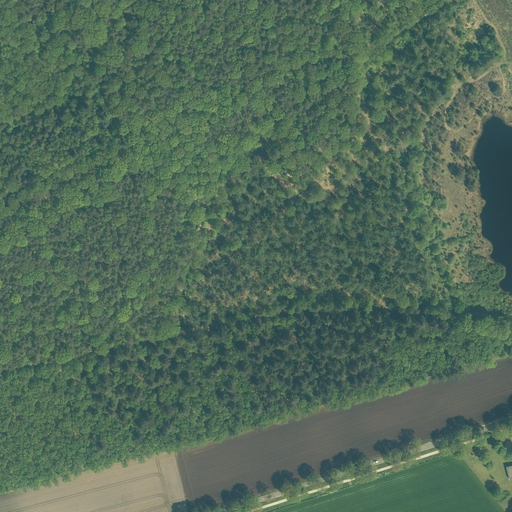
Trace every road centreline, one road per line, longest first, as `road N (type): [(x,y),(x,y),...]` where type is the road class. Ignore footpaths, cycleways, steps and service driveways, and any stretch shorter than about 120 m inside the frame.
road 1 (track): [(168,334),(351,307),(438,314),(511,333)]
road 2 (track): [(446,0),(284,111),(216,169),(207,199)]
road 3 (tertiary): [(219,511),(511,419)]
road 4 (track): [(207,199),(172,186),(139,155),(65,24)]
road 5 (track): [(0,368),(168,334)]
road 6 (track): [(123,128),(24,181),(13,182),(0,167)]
road 7 (track): [(207,199),(168,334)]
